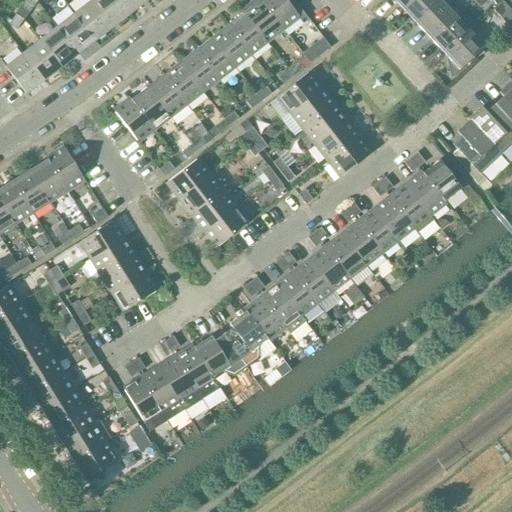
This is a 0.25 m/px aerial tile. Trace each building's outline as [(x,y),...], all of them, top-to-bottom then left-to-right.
[(112,28),(130,15),(118,0),(93,0),(92,1),(112,28)] [(147,1),(145,0),(118,0),(130,15),(147,1)] [(260,0),(244,13),(266,41),(282,28),(260,0)] [(293,0),(260,0),(282,28),(297,17),(301,21),(307,17),(293,0)] [(393,0),(403,10),(413,0),(393,0)] [(442,2),(439,0),(413,0),(403,10),(417,25),(442,2)] [(92,1),(75,14),(95,41),(112,28),(92,1)] [(511,28),(511,27),(511,10),(503,1),(494,9),(511,28)] [(456,17),(442,2),(417,25),(431,40),(456,17)] [(16,14),(25,20),(29,13),(21,7),(16,14)] [(456,17),(431,40),(445,55),(470,32),(477,25),(463,10),(456,17)] [(244,13),(228,25),(250,53),(266,41),(244,13)] [(25,20),(16,14),(11,21),(20,27),(25,20)] [(78,54),(95,41),(75,14),(58,27),(78,54)] [(228,25),(212,38),(234,66),(250,53),(228,25)] [(61,68),(78,54),(58,27),(41,41),(61,68)] [(470,32),(445,55),(451,79),(484,47),(470,32)] [(218,78),(234,66),(212,38),(196,50),(218,78)] [(310,64),(328,50),(331,48),(323,38),(302,54),(310,64)] [(41,41),(23,54),(44,81),(61,68),(41,41)] [(196,50),(180,63),(202,91),(218,78),(196,50)] [(6,68),(13,77),(26,95),(44,81),(23,54),(6,68)] [(289,70),(294,77),(304,69),(298,62),(289,70)] [(180,63),(164,75),(186,103),(202,91),(180,63)] [(294,77),(289,70),(279,77),(284,84),(294,77)] [(292,112),(322,88),(318,82),(316,84),(307,74),(279,95),(292,112)] [(169,116),(186,103),(164,75),(147,87),(169,116)] [(495,105),(511,123),(511,80),(511,81),(499,93),(503,97),(495,105)] [(153,128),(169,116),(147,87),(131,100),(153,128)] [(256,95),(262,101),(272,94),(266,87),(256,95)] [(305,128),(333,106),(325,96),(327,94),(322,88),(292,112),(305,128)] [(262,101),(256,95),(247,102),(252,109),(262,101)] [(115,113),(119,118),(137,141),(153,128),(131,100),(115,113)] [(502,155),(511,145),(511,123),(495,105),(487,112),(483,108),(470,120),(502,155)] [(305,128),(317,144),(347,121),(343,115),(341,116),(333,106),(305,128)] [(224,120),(229,127),(239,119),(234,112),(224,120)] [(229,127),(224,120),(207,133),(213,140),(220,134),(229,127)] [(502,155),(470,120),(457,132),(461,136),(452,144),(481,175),(502,155)] [(317,144),(330,161),(358,138),(350,128),(352,127),(347,121),(317,144)] [(253,142),(260,137),(252,127),(245,132),(253,142)] [(246,147),(253,142),(245,132),(239,137),(246,147)] [(192,145),(197,152),(207,144),(202,137),(192,145)] [(260,137),(253,142),(261,152),(267,147),(260,137)] [(342,177),(373,153),(368,147),(366,148),(358,138),(330,161),(342,177)] [(253,142),(246,147),(254,157),(261,152),(253,142)] [(197,152),(192,145),(182,152),(187,159),(197,152)] [(84,179),(65,149),(48,160),(66,190),(84,179)] [(411,158),(418,168),(425,162),(417,153),(411,158)] [(280,173),(287,168),(279,158),(273,163),(280,173)] [(418,168),(411,158),(404,163),(412,173),(418,168)] [(48,160),(30,170),(49,201),(66,190),(48,160)] [(179,200),(209,176),(196,160),(168,182),(176,192),(174,194),(179,200)] [(423,174),(445,202),(462,189),(440,161),(423,174)] [(159,170),(164,177),(174,169),(169,162),(159,170)] [(269,182),(276,176),(268,167),(262,172),(269,182)] [(287,168),(280,173),(288,183),(295,177),(287,168)] [(30,170),(13,181),(32,211),(49,201),(30,170)] [(429,214),(445,202),(423,174),(407,186),(429,214)] [(209,176),(179,200),(183,206),(185,204),(193,214),(222,192),(229,187),(226,183),(218,188),(209,176)] [(276,176),(269,182),(277,191),(284,186),(276,176)] [(379,183),(386,193),(393,187),(385,177),(379,183)] [(0,199),(14,222),(32,211),(13,181),(0,188),(0,199)] [(386,193),(379,183),(372,188),(380,198),(386,193)] [(407,186),(391,199),(413,227),(419,234),(435,221),(429,214),(407,186)] [(306,205),(313,199),(305,189),(298,195),(306,205)] [(234,209),(222,192),(193,214),(201,224),(199,226),(204,232),(234,209)] [(0,199),(0,230),(14,222),(0,199)] [(391,199),(375,211),(397,239),(413,227),(391,199)] [(347,208),(354,217),(361,212),(353,202),(347,208)] [(354,217),(347,208),(340,213),(348,223),(354,217)] [(219,247),(230,238),(247,225),(234,209),(204,232),(208,238),(210,236),(219,247)] [(108,217),(107,216),(103,210),(92,217),(97,224),(108,217)] [(375,211),(359,223),(381,252),(397,239),(375,211)] [(112,222),(111,223),(82,241),(93,259),(125,238),(121,232),(119,233),(112,222)] [(364,264),(381,252),(359,223),(342,236),(364,264)] [(73,239),(68,232),(67,232),(63,225),(52,231),(57,239),(58,238),(62,246),(73,239)] [(68,232),(73,239),(83,232),(79,225),(68,232)] [(314,233),(322,243),(329,237),(321,227),(314,233)] [(322,243),(314,233),(308,238),(315,248),(322,243)] [(348,277),(364,264),(342,236),(327,249),(348,277)] [(103,276),(134,257),(127,246),(129,245),(125,238),(93,259),(103,276)] [(38,245),(45,256),(55,250),(51,242),(50,243),(47,239),(38,245)] [(332,289),(348,277),(327,249),(310,261),(332,289)] [(282,258),(290,268),(296,262),(289,252),(282,258)] [(16,264),(21,271),(31,265),(27,257),(16,264)] [(103,276),(114,293),(147,273),(143,266),(141,268),(134,257),(103,276)] [(290,268),(282,258),(275,263),(283,273),(290,268)] [(316,302),(332,289),(310,261),(294,274),(316,302)] [(21,271),(16,264),(6,270),(10,278),(21,271)] [(50,271),(56,281),(63,277),(57,266),(50,271)] [(49,286),(56,281),(50,271),(42,275),(49,286)] [(125,311),(156,292),(149,281),(151,279),(147,273),(114,293),(125,311)] [(300,314),(316,302),(294,274),(278,286),(300,314)] [(56,281),(63,292),(70,287),(63,277),(56,281)] [(250,283),(258,292),(264,287),(257,277),(250,283)] [(56,281),(49,286),(56,296),(63,292),(56,281)] [(258,292),(250,283),(243,288),(251,298),(258,292)] [(278,286),(262,298),(284,327),(283,327),(289,335),(305,322),(299,315),(300,314),(278,286)] [(0,315),(18,304),(7,287),(0,291),(0,315)] [(262,298),(246,311),(268,339),(283,327),(284,327),(262,298)] [(78,316),(85,311),(78,301),(71,305),(78,316)] [(18,304),(0,315),(0,339),(29,322),(18,304)] [(65,323),(73,319),(66,308),(59,313),(65,323)] [(85,311),(78,316),(84,326),(92,322),(85,311)] [(233,328),(224,335),(247,367),(259,359),(259,347),(268,339),(246,311),(229,324),(233,328)] [(73,319),(65,323),(72,334),(79,329),(73,319)] [(40,339),(29,322),(0,339),(0,342),(9,358),(40,339)] [(212,336),(194,347),(213,378),(223,372),(235,376),(247,367),(224,335),(215,341),(212,336)] [(166,341),(173,352),(180,347),(173,336),(166,341)] [(51,356),(40,339),(9,358),(20,375),(51,356)] [(173,352),(166,341),(159,345),(166,356),(173,352)] [(86,359),(93,354),(87,344),(79,348),(86,359)] [(194,347),(177,358),(202,399),(219,388),(213,378),(194,347)] [(93,354),(86,359),(92,369),(100,365),(93,354)] [(61,374),(51,356),(20,375),(31,393),(61,374)] [(132,362),(138,373),(145,369),(139,358),(132,362)] [(184,409),(202,399),(177,358),(159,369),(184,409)] [(138,373),(132,362),(124,367),(131,378),(138,373)] [(167,420),(184,409),(159,369),(142,380),(167,420)] [(72,391),(61,374),(31,393),(42,410),(72,391)] [(108,393),(116,388),(109,378),(102,382),(108,393)] [(167,420),(142,380),(124,391),(149,431),(167,420)] [(116,388),(108,393),(115,403),(122,399),(116,388)] [(83,409),(72,391),(42,410),(52,427),(83,409)] [(93,426),(83,409),(52,427),(63,445),(93,426)] [(130,427),(137,423),(130,412),(123,417),(130,427)] [(99,422),(93,426),(63,445),(74,462),(104,443),(110,440),(99,422)] [(137,423),(130,427),(136,438),(144,433),(137,423)] [(98,472),(115,461),(104,443),(74,462),(88,485),(101,476),(98,472)]
